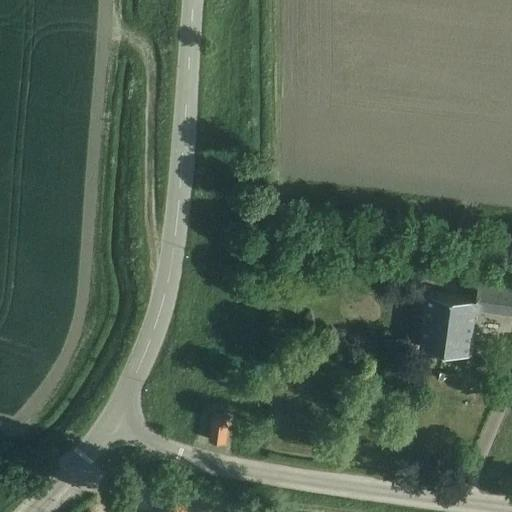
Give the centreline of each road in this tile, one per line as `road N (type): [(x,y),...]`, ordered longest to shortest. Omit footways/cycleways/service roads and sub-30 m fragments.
road 1 (tertiary): [(111,421),(158,323),(176,221),(191,0)]
road 2 (unclassified): [(500,511),(214,466),(143,442),(111,421)]
road 3 (tertiary): [(27,511),(111,421)]
